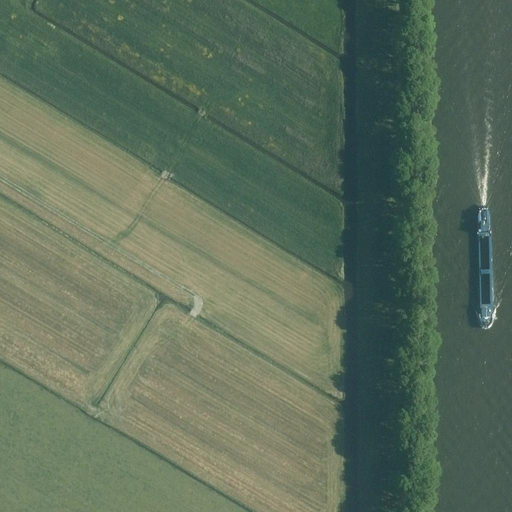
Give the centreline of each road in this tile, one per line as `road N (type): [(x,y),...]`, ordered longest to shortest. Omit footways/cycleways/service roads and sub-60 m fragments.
road 1 (track): [(0,178),(105,242),(122,232),(204,110),(208,91),(195,74)]
road 2 (track): [(105,242),(200,300),(192,318)]
